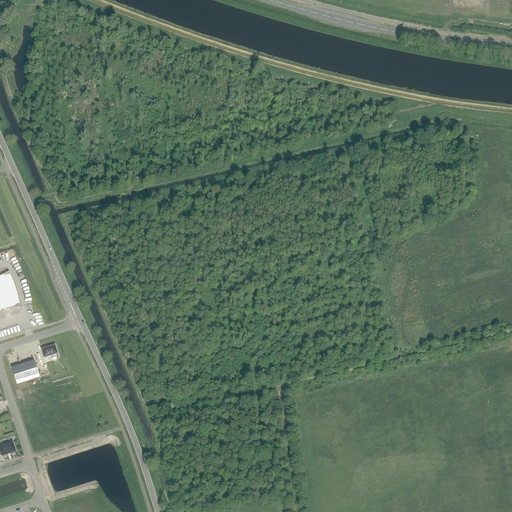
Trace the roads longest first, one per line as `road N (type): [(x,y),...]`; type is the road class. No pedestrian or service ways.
road 1 (track): [(278,386),(170,408),(123,227),(123,175),(442,102)]
road 2 (track): [(87,0),(213,46),(442,102)]
road 3 (secondary): [(511,52),(271,0)]
road 4 (track): [(511,331),(278,386)]
road 5 (tertiary): [(157,511),(80,321)]
road 6 (tertiary): [(80,321),(0,139)]
road 7 (track): [(294,511),(278,386)]
road 8 (track): [(170,408),(148,414),(176,511)]
